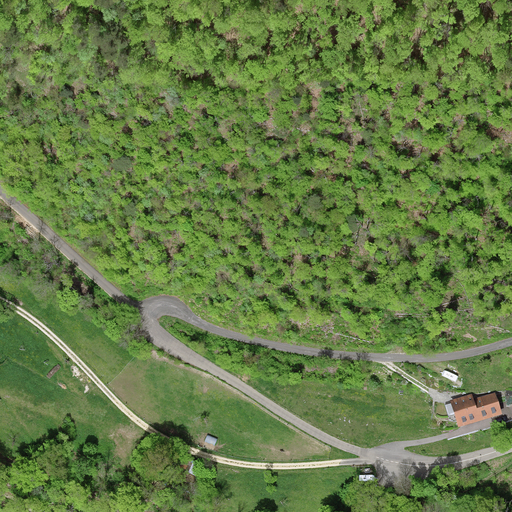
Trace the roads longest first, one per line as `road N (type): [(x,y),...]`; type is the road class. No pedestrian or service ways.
road 1 (track): [(367,455),(323,464),(232,462),(170,442),(0,298)]
road 2 (residential): [(145,315),(167,345),(299,424),(381,461),(439,467),(511,446)]
road 3 (residential): [(511,342),(458,356),(365,358),(219,335),(170,305),(145,315)]
road 4 (residential): [(0,190),(145,315)]
road 5 (track): [(511,450),(482,479),(407,511)]
